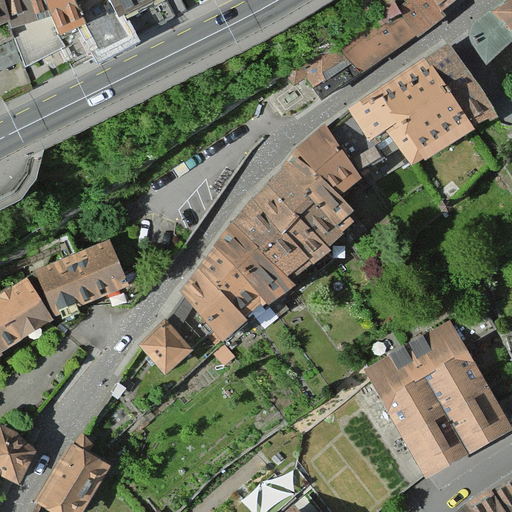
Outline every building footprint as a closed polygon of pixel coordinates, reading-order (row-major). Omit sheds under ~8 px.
[(0,0),(0,36),(26,27),(43,59),(88,42),(87,33),(106,28),(124,52),(160,35),(146,16),(175,0),(0,0)] [(403,0),(405,3),(342,43),(288,74),(295,83),(306,76),(321,98),(350,79),(363,70),(367,76),(401,51),(439,25),(473,0),(403,0)] [(495,7),(475,28),(474,40),(497,64),(511,48),(511,2),(501,13),(495,7)] [(408,155),(491,113),(443,43),(350,104),(372,136),(389,124),(408,155)] [(390,161),(348,117),(297,159),(293,170),(261,202),(237,234),(224,251),(207,272),(191,294),(236,344),(280,303),(283,308),(310,289),(312,287),(308,281),(345,254),(342,249),(366,225),(362,221),(368,215),(355,198),(375,183),(371,173),(390,161)] [(64,322),(139,289),(118,242),(43,275),(64,322)] [(0,368),(13,357),(63,325),(33,283),(0,304),(0,368)] [(142,348),(167,374),(195,348),(167,319),(139,345),(142,348)] [(367,374),(435,484),(511,436),(511,421),(452,323),(367,374)] [(124,386),(118,383),(111,395),(117,398),(124,386)] [(0,476),(2,473),(19,481),(35,445),(14,432),(0,423),(0,476)] [(91,511),(115,471),(87,433),(79,446),(43,505),(55,511),(91,511)] [(511,511),(511,478),(502,483),(468,511),(511,511)] [(325,511),(306,489),(278,511),(325,511)]
